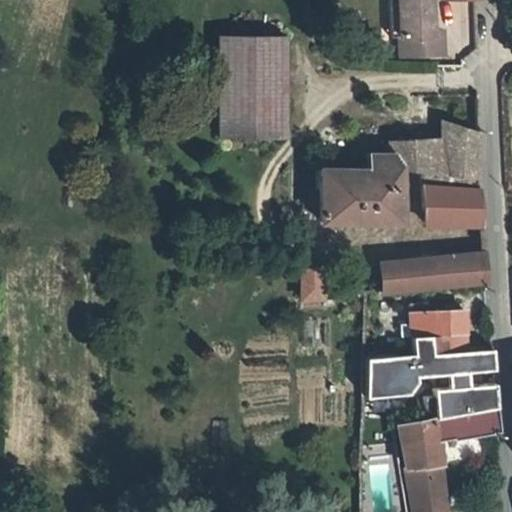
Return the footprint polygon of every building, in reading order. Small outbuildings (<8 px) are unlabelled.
[(398,0),(388,0),(389,33),(399,34),(398,0)] [(429,0),(398,0),(399,34),(400,52),(442,52),(441,28),(431,28),(429,0)] [(279,5),(213,5),(215,135),(281,136),(279,5)] [(315,164),(316,217),(398,219),(396,164),(423,165),(423,219),(478,219),(474,172),(475,131),(440,119),(439,92),(408,93),(408,86),(386,86),(364,85),(364,107),(381,107),(382,150),(364,149),(364,164),(315,164)] [(481,251),(374,260),(376,287),(484,279),(481,251)] [(322,292),(320,264),(300,265),(300,294),(322,292)] [(464,345),(462,306),(409,309),(410,331),(428,330),(428,347),(464,345)] [(412,348),(362,350),(361,389),(405,386),(411,374),(411,369),(492,365),(490,344),(464,345),(428,347),(428,330),(410,331),(412,348)] [(494,401),(494,379),(434,381),(435,411),(440,410),(494,401)] [(494,401),(440,410),(443,437),(490,429),(490,428),(496,427),(494,401)] [(434,411),(431,414),(434,438),(443,437),(440,410),(435,411),(434,411)] [(443,511),(434,438),(431,414),(395,421),(411,511),(443,511)]
